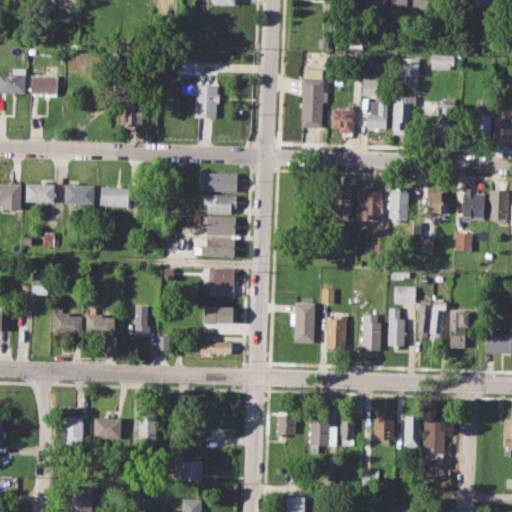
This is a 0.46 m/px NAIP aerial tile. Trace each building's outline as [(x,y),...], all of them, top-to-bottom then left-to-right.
[(367,0),(385,0),(385,8),(367,7),(367,0)] [(390,0),(406,0),(406,8),(390,8),(390,0)] [(468,0),(505,0),(505,9),(468,8),(468,0)] [(430,53),(452,54),(452,69),(430,68),(430,53)] [(400,56),(419,56),(419,74),(400,73),(400,56)] [(0,72),(11,73),(11,66),(26,67),(25,92),(0,91),(0,72)] [(301,67),(322,68),(322,90),(327,90),(326,101),(321,101),(320,126),(303,125),(304,95),(300,95),(301,67)] [(362,72),(381,72),(380,95),(361,94),(362,72)] [(30,74),(56,75),(55,94),(29,93),(30,74)] [(192,84),(215,85),(215,93),(219,93),(219,102),(215,102),(215,116),(195,116),(196,93),(191,93),(192,84)] [(123,97),(142,97),(142,126),(126,126),(126,107),(122,107),(123,97)] [(439,99),(456,99),(456,137),(439,136),(439,99)] [(370,100),(386,100),(386,127),(367,127),(367,112),(370,112),(370,100)] [(394,101),(411,101),(411,109),(415,109),(415,122),(409,122),(409,133),(394,133),(394,101)] [(500,101),(511,101),(510,137),(493,136),(493,107),(500,107),(500,101)] [(475,103),(487,104),(486,108),(490,108),(489,137),(473,137),(475,103)] [(331,109),(347,109),(347,104),(353,104),(352,132),(339,131),(339,127),(331,126),(331,109)] [(202,170),(236,171),(236,190),(201,189),(202,170)] [(0,181),(21,182),(20,208),(2,207),(2,199),(0,199),(0,181)] [(26,182),(53,182),(53,200),(26,200),(26,182)] [(334,182),(352,183),(350,218),(333,217),(334,182)] [(64,183),(93,184),(93,202),(64,201),(64,183)] [(100,184),(128,185),(128,203),(100,202),(100,184)] [(390,185),(409,186),(408,218),(389,217),(390,185)] [(357,186),(369,187),(369,191),(382,191),(380,220),(363,219),(363,212),(356,211),(357,186)] [(462,186),(477,187),(477,193),(486,193),(484,221),(460,220),(462,186)] [(427,187),(441,187),(441,201),(447,201),(447,212),(426,211),(427,187)] [(489,188),(487,217),(495,217),(495,221),(506,222),(508,189),(489,188)] [(235,195),(235,206),(229,206),(228,212),(208,211),(208,203),(202,203),(203,193),(235,195)] [(206,214),(234,215),(234,233),(205,232),(206,214)] [(455,231),(471,232),(470,249),(454,249),(455,231)] [(43,232),(53,232),(53,246),(43,246),(43,232)] [(420,234),(433,235),(432,251),(419,250),(420,234)] [(21,235),(32,235),(31,243),(21,243),(21,235)] [(206,236),(234,237),(234,254),(194,253),(194,244),(205,244),(206,236)] [(177,248),(176,237),(165,237),(165,248),(177,248)] [(31,270),(38,270),(38,259),(49,259),(48,294),(30,293),(31,270)] [(207,267),(238,268),(237,283),(207,282),(207,267)] [(414,285),(394,285),(394,301),(414,302),(414,285)] [(321,286),(333,287),(333,302),(320,302),(321,286)] [(429,336),(432,299),(445,301),(441,337),(429,336)] [(295,301),(314,301),(313,341),(293,340),(293,323),(290,323),(290,311),(294,311),(295,301)] [(419,303),(429,304),(426,336),(416,335),(419,303)] [(134,304),(147,304),(146,323),(151,324),(150,334),(133,333),(134,304)] [(203,305),(236,306),(236,321),(203,320),(203,305)] [(450,305),(469,305),(469,328),(464,328),(464,346),(449,345),(450,305)] [(387,306),(400,306),(399,317),(404,317),(403,344),(386,344),(387,306)] [(51,310),(69,311),(69,314),(81,314),(81,332),(51,331),(51,310)] [(85,311),(102,311),(102,316),(114,316),(114,334),(84,333),(85,311)] [(361,312),(376,313),(376,320),(381,320),(380,350),(360,349),(361,312)] [(325,317),(335,318),(335,313),(344,313),(343,349),(324,349),(325,317)] [(485,331),(511,332),(510,352),(484,351),(485,331)] [(158,333),(168,333),(168,348),(157,348),(158,333)] [(182,340),(199,341),(199,338),(232,339),(232,353),(182,351),(182,340)] [(339,411),(355,411),(354,444),(339,444),(339,411)] [(138,412),(156,412),(155,446),(137,445),(138,412)] [(372,418),(376,418),(376,413),(393,413),(392,439),(388,439),(388,443),(377,443),(377,438),(372,438),(372,418)] [(62,414),(83,415),(82,442),(61,441),(62,414)] [(276,414),(295,414),(295,433),(287,432),(287,436),(275,435),(276,414)] [(404,414),(420,414),(418,446),(403,446),(404,414)] [(310,415),(328,415),(328,426),(335,426),(335,445),(319,444),(319,452),(309,452),(310,415)] [(92,416),(119,417),(118,439),(91,438),(92,416)] [(424,417),(444,417),(443,452),(423,451),(424,417)] [(503,417),(511,417),(511,445),(502,445),(503,417)] [(180,445),(202,446),(202,420),(181,419),(180,445)] [(176,458),(201,459),(201,480),(175,479),(176,458)] [(324,469),(335,469),(334,484),(323,483),(324,469)] [(69,511),(70,486),(92,487),(90,511),(69,511)] [(284,511),(285,496),(304,496),(303,511),(284,511)] [(180,511),(181,498),(201,498),(200,511),(180,511)]
